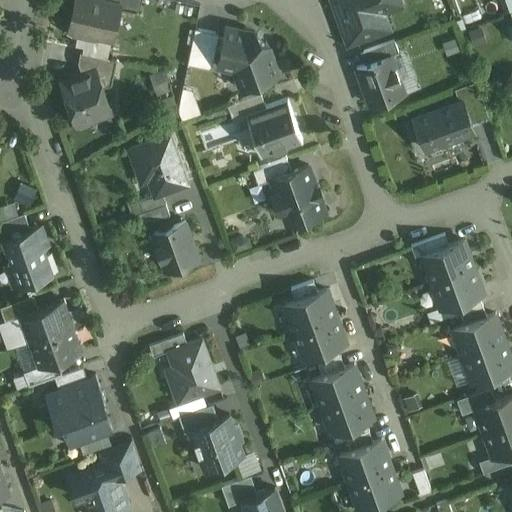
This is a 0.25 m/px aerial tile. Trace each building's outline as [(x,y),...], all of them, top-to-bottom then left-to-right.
[(108,0),(75,0),(70,29),(113,38),(120,4),(120,3),(108,0)] [(141,0),(108,0),(120,3),(120,4),(140,8),(141,0)] [(332,0),(348,43),(390,28),(383,10),(401,3),(399,0),(332,0)] [(475,0),(458,0),(463,12),(478,7),(475,0)] [(254,31),(226,25),(218,64),(235,68),(241,86),(279,72),(269,44),(266,42),(267,41),(257,32),(256,33),(254,31)] [(219,32),(195,27),(188,62),(211,67),(219,32)] [(361,50),(365,62),(391,52),(399,49),(395,38),(361,50)] [(116,58),(81,50),(79,61),(113,71),(116,58)] [(365,62),(356,65),(370,104),(405,91),(391,52),(365,62)] [(79,61),(78,61),(83,74),(62,81),(77,122),(82,125),(89,122),(91,117),(111,110),(102,85),(111,83),(113,71),(79,61)] [(476,79),(455,87),(459,98),(464,96),(470,113),(486,108),(487,107),(476,79)] [(188,114),(202,110),(194,84),(180,89),(188,114)] [(261,91),(228,103),(233,117),(246,112),(266,105),(261,91)] [(459,98),(413,115),(425,147),(446,140),(462,134),(476,129),(473,122),(470,113),(464,96),(459,98)] [(266,105),(246,112),(261,154),(303,139),(288,97),(266,105)] [(486,108),(470,113),(473,122),(490,116),(486,108)] [(170,133),(130,148),(138,171),(145,168),(155,194),(162,192),(188,182),(170,133)] [(462,134),(446,140),(450,151),(466,145),(462,134)] [(288,157),(254,169),(259,183),(272,178),(272,177),(292,170),(288,157)] [(323,194),(319,183),(316,185),(308,164),(292,170),(272,177),(272,178),(277,191),(273,193),(279,210),(283,209),(288,223),(325,210),(320,195),(323,194)] [(155,194),(128,204),(132,215),(166,203),(162,192),(155,194)] [(166,203),(132,215),(136,226),(170,214),(166,203)] [(25,212),(0,220),(0,240),(3,240),(2,239),(31,228),(25,212)] [(185,221),(152,233),(166,269),(199,257),(185,221)] [(31,228),(2,239),(3,240),(11,263),(17,261),(24,282),(58,269),(52,251),(46,253),(37,226),(31,228)] [(423,253),(449,243),(445,232),(411,244),(415,255),(423,253)] [(449,243),(423,253),(432,279),(473,264),(464,238),(449,243)] [(473,264),(432,279),(442,305),(445,304),(479,292),(483,290),(473,264)] [(314,279),(291,288),(295,299),(318,291),(314,279)] [(295,299),(285,303),(295,329),(336,314),(327,288),(318,291),(295,299)] [(483,303),(479,292),(445,304),(449,315),(461,311),(483,303)] [(34,293),(0,306),(5,320),(19,315),(19,314),(38,306),(34,293)] [(38,306),(19,314),(19,315),(29,340),(74,323),(64,297),(38,306)] [(81,325),(90,322),(84,303),(76,305),(81,325)] [(483,303),(461,311),(465,322),(487,314),(483,303)] [(465,322),(454,326),(463,353),(504,338),(495,312),(487,314),(465,322)] [(336,314),(295,329),(304,355),(314,351),(337,343),(346,340),(336,314)] [(74,323),(29,340),(38,365),(38,366),(58,359),(83,350),(74,323)] [(183,332),(150,344),(154,355),(168,350),(187,343),(183,332)] [(187,343),(168,350),(178,375),(170,378),(178,402),(220,386),(216,375),(213,374),(211,369),(213,366),(202,338),(187,343)] [(511,358),(504,338),(463,353),(473,379),(484,375),(506,367),(511,364),(511,358)] [(337,343),(314,351),(318,363),(341,355),(337,343)] [(341,355),(318,363),(323,374),(345,366),(341,355)] [(58,359),(38,366),(38,365),(24,370),(29,384),(55,375),(62,372),(58,359)] [(323,374),(313,378),(322,404),(363,389),(354,363),(345,366),(323,374)] [(62,372),(55,375),(59,386),(87,376),(83,365),(62,372)] [(506,367),(484,375),(488,386),(491,385),(510,378),(506,367)] [(59,386),(45,391),(56,422),(61,421),(70,445),(113,429),(104,405),(107,404),(96,373),(87,376),(59,386)] [(488,386),(457,397),(462,412),(476,407),(476,405),(496,398),(491,385),(488,386)] [(363,389),(322,404),(332,430),(365,418),(373,415),(363,389)] [(511,392),(496,398),(476,405),(476,407),(485,430),(511,420),(511,392)] [(213,402),(179,414),(185,431),(190,429),(190,428),(218,417),(213,402)] [(218,417),(190,428),(190,429),(204,467),(244,453),(230,413),(218,417)] [(365,418),(332,430),(336,441),(347,437),(370,429),(365,418)] [(511,420),(485,430),(493,454),(494,455),(511,447),(511,420)] [(374,441),(370,429),(347,437),(351,449),(374,441)] [(351,449),(340,453),(349,479),(391,464),(381,438),(374,441),(351,449)] [(131,440),(101,450),(105,462),(112,459),(118,474),(140,466),(131,440)] [(493,454),(479,459),(484,471),(511,460),(511,447),(494,455),(493,454)] [(105,462),(69,475),(77,497),(87,493),(92,506),(103,502),(106,511),(114,511),(129,507),(118,474),(112,459),(105,462)] [(391,464),(349,479),(359,505),(400,491),(391,464)] [(432,490),(424,467),(412,471),(420,494),(432,490)] [(251,473),(221,484),(229,504),(242,499),(242,498),(258,492),(251,473)] [(258,492),(242,498),(242,499),(246,511),(244,511),(284,511),(275,486),(258,492)] [(452,511),(447,499),(437,503),(440,511),(452,511)]
